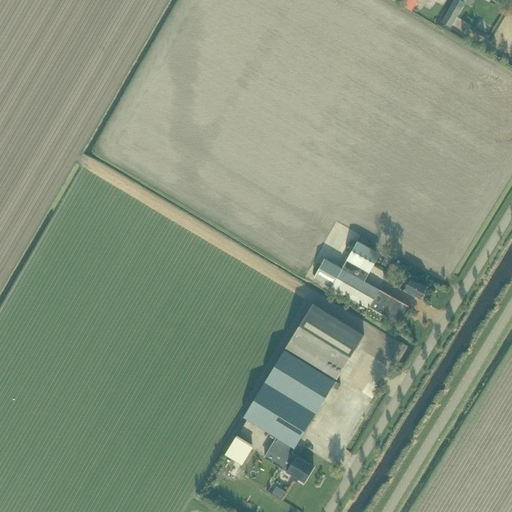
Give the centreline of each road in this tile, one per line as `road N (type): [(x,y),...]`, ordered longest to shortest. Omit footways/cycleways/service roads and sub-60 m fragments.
road 1 (unclassified): [(330,511),(511,210)]
road 2 (unclassified): [(388,511),(511,308)]
